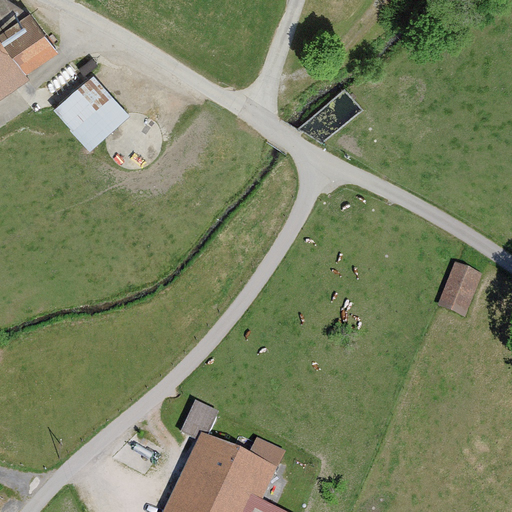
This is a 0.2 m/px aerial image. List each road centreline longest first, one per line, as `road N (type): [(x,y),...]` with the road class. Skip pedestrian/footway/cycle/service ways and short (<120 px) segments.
road 1 (residential): [(30,511),(213,338),(329,165)]
road 2 (residential): [(55,0),(254,116)]
road 3 (residential): [(329,165),(511,266)]
road 4 (residential): [(297,0),(254,116)]
